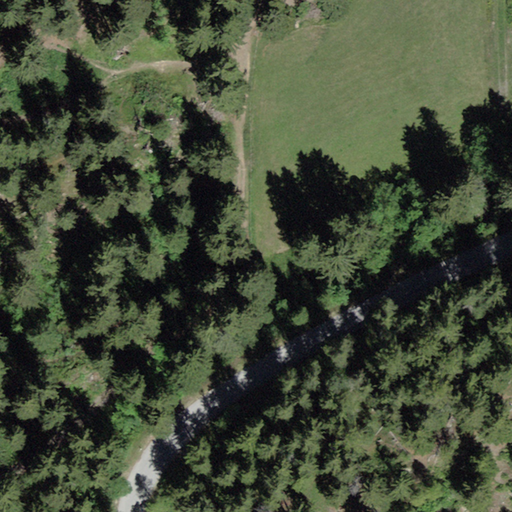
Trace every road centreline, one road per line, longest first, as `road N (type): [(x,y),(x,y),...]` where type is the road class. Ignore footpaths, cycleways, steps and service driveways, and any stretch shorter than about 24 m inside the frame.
road 1 (track): [(0,467),(157,346),(229,255),(243,47),(278,0)]
road 2 (unclassified): [(135,511),(137,492),(173,443),(246,387),(511,249)]
